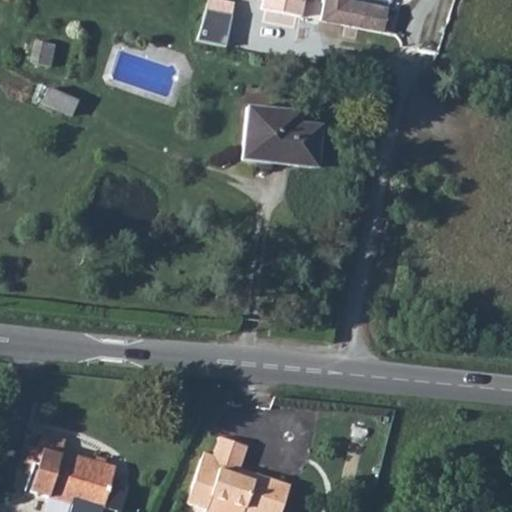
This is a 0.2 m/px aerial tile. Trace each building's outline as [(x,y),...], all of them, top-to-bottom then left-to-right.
[(240,5),(217,0),(214,0),(207,23),(235,29),(240,5)] [(268,0),(267,9),(305,16),(307,0),(328,0),(324,20),(387,32),(392,7),(354,0),(353,0),(268,0)] [(34,41),(30,62),(42,65),(47,44),(34,41)] [(0,65),(0,82),(14,89),(20,75),(0,65)] [(20,75),(14,89),(41,100),(46,88),(20,75)] [(44,104),(74,116),(80,100),(50,88),(44,104)] [(247,108),(241,160),(317,168),(321,126),(298,124),(299,113),(247,108)] [(39,431),(35,445),(59,453),(64,438),(39,431)] [(205,459),(191,506),(206,511),(209,511),(212,501),(241,511),(283,511),(291,489),(257,477),(256,484),(238,479),(247,451),(221,443),(216,461),(205,459)] [(59,453),(35,445),(28,444),(22,458),(36,463),(28,491),(98,511),(99,511),(103,502),(113,504),(118,497),(118,489),(108,482),(113,465),(80,454),(78,459),(59,453)]
